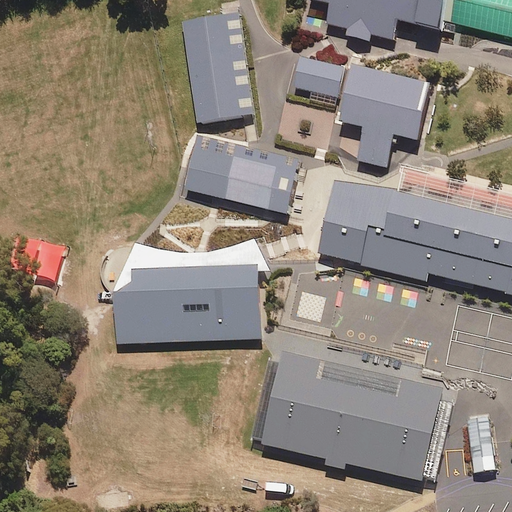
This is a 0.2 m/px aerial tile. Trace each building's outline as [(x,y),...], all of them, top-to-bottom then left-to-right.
[(309,0),(332,5),(327,26),(348,31),(346,38),(370,43),(371,35),(393,40),(397,21),(442,31),(443,24),(448,0),(309,0)] [(511,0),(448,0),(443,24),(511,40),(511,0)] [(241,16),(183,24),(197,124),(255,116),(241,16)] [(347,70),(301,59),(294,89),(340,100),(347,70)] [(431,87),(354,70),(341,125),(364,130),(356,163),(388,170),(395,138),(419,143),(431,87)] [(300,162),(198,138),(185,192),(287,215),(300,162)] [(507,302),(511,302),(511,220),(334,178),(315,256),(426,283),(428,274),(509,293),(507,302)] [(133,286),(113,297),(116,348),(263,341),(259,267),(132,273),(133,286)] [(392,358),(393,355),(284,329),(265,412),(268,413),(261,443),(327,459),(326,464),(345,468),(346,462),(436,484),(455,403),(440,399),(443,387),(419,381),(422,365),(392,358)] [(495,470),(491,418),(468,420),(473,472),(495,470)]
